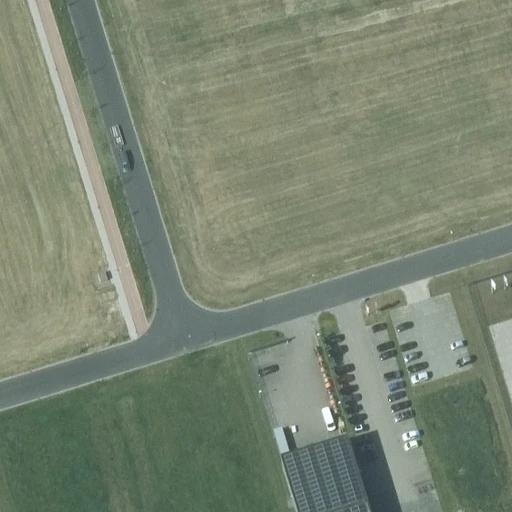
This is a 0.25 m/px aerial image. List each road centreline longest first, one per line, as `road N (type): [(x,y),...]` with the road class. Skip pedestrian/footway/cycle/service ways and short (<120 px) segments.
road 1 (tertiary): [(78,0),(181,339)]
road 2 (unclassified): [(181,339),(511,237)]
road 3 (unknown): [(334,292),(401,503)]
road 4 (unclassified): [(0,397),(181,339)]
